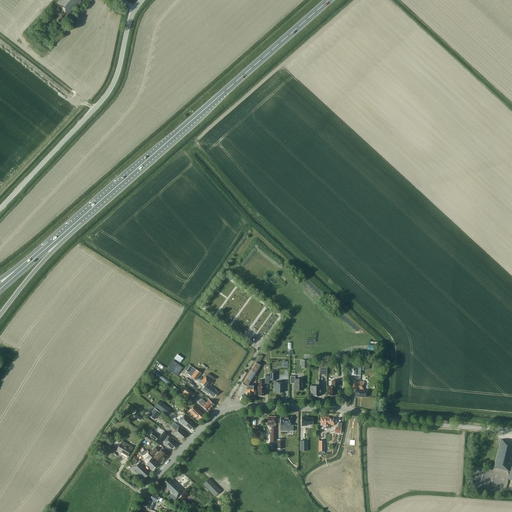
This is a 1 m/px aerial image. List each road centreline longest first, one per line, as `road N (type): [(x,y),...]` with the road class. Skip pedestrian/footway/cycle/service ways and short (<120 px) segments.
road 1 (tertiary): [(511,432),(379,420),(344,409),(239,406),(215,415),(147,485),(136,511)]
road 2 (trunk): [(78,219),(328,0)]
road 3 (unclassified): [(0,211),(106,98),(142,0)]
road 4 (trunk): [(0,314),(78,219)]
